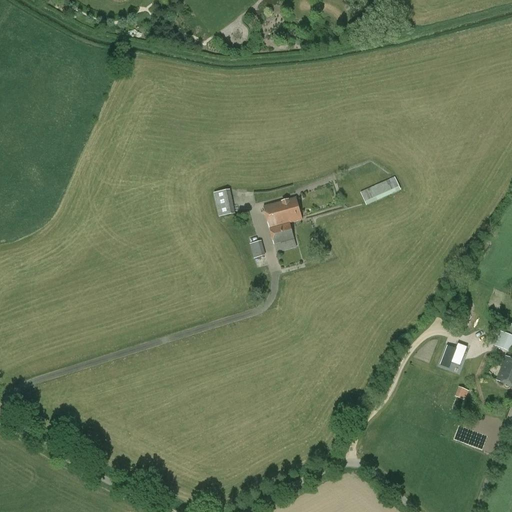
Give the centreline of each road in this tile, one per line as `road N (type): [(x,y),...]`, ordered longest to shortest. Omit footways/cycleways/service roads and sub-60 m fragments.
road 1 (unclassified): [(169,511),(0,414)]
road 2 (unclassified): [(413,511),(355,462),(247,511)]
